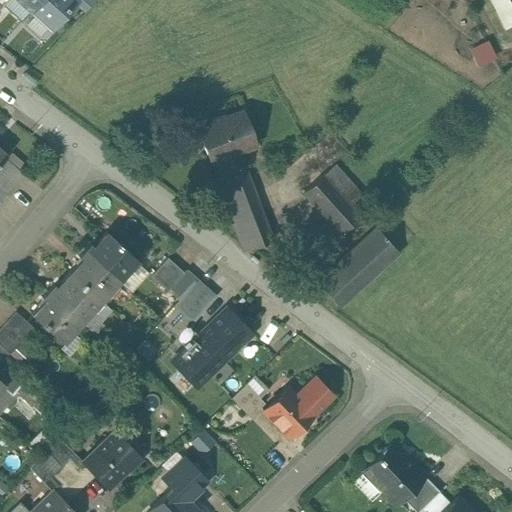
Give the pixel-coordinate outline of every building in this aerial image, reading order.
[(16,0),(28,11),(38,0),(16,0)] [(38,0),(28,11),(47,27),(71,0),(38,0)] [(511,0),(494,0),(508,28),(511,25),(511,0)] [(242,110),(196,127),(209,161),(237,151),(255,144),(242,110)] [(271,239),(237,151),(213,160),(219,176),(215,178),(242,250),(271,239)] [(3,156),(0,158),(0,198),(23,174),(3,156)] [(323,174),(303,192),(340,234),(360,216),(323,174)] [(317,281),(339,305),(398,252),(376,227),(317,281)] [(136,259),(104,231),(92,245),(89,243),(84,249),(118,280),(136,259)] [(118,280),(84,249),(78,256),(80,258),(67,272),(96,297),(104,289),(107,292),(118,280)] [(273,254),(268,269),(283,274),(288,259),(273,254)] [(166,256),(150,274),(166,289),(168,287),(182,271),(166,256)] [(182,271),(168,287),(179,296),(195,279),(184,269),(182,271)] [(96,297),(67,272),(55,286),(53,284),(47,290),(81,321),(92,308),(89,306),(96,297)] [(214,296),(195,279),(179,296),(171,305),(182,314),(189,306),(198,314),(214,296)] [(81,321),(47,290),(41,296),(43,299),(31,313),(62,341),(63,341),(60,338),(67,330),(70,333),(81,321)] [(225,307),(217,314),(218,316),(201,332),(200,331),(171,359),(196,385),(250,332),(225,307)] [(14,310),(0,325),(0,345),(7,352),(23,335),(28,339),(36,330),(14,310)] [(295,394),(286,386),(261,409),(287,436),(330,394),(313,376),(295,394)] [(38,396),(21,381),(14,389),(30,405),(38,396)] [(259,406),(240,386),(230,396),(248,416),(259,406)] [(38,396),(30,405),(35,409),(35,408),(36,409),(37,408),(36,407),(43,400),(38,396)] [(113,429),(81,460),(89,468),(107,487),(126,468),(127,469),(140,457),(113,429)] [(81,460),(56,435),(42,449),(58,465),(67,456),(84,473),(89,468),(81,460)] [(422,475),(423,474),(389,439),(359,468),(360,469),(362,468),(381,488),(379,489),(393,503),(400,496),(422,475)] [(42,449),(34,459),(37,463),(35,465),(36,472),(52,488),(57,483),(49,474),(58,465),(42,449)] [(84,473),(67,456),(58,465),(74,482),(84,473)] [(204,479),(182,457),(172,467),(193,489),(204,479)] [(60,496),(74,482),(58,465),(49,474),(57,483),(52,488),(60,496)] [(193,489),(172,467),(162,476),(171,486),(172,484),(185,497),(193,489)] [(423,474),(422,475),(400,496),(415,511),(438,490),(423,474)] [(199,511),(185,497),(172,484),(171,486),(145,511),(199,511)] [(74,511),(60,496),(52,488),(28,511),(26,511),(74,511)] [(473,511),(456,494),(437,511),(473,511)] [(18,501),(6,511),(26,511),(28,511),(18,501)]
